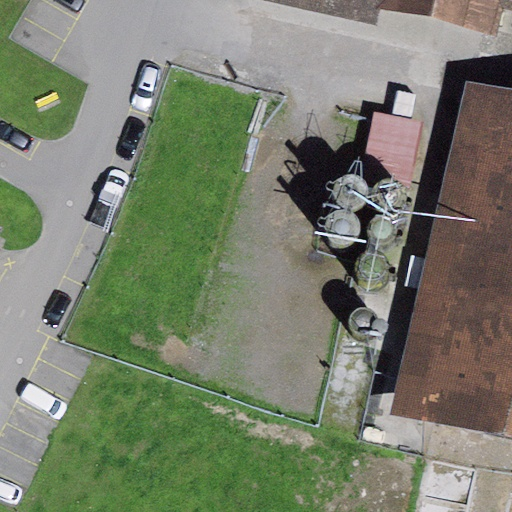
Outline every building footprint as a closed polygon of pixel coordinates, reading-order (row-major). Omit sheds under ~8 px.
[(377,0),(247,0),(371,27),(375,12),(377,0)] [(511,0),(377,0),(375,12),(498,39),(504,12),(511,13),(511,0)] [(511,98),(472,89),(395,415),(511,442),(511,98)] [(418,165),(424,106),(373,102),(368,160),(418,165)] [(366,207),(368,202),(369,196),(367,190),(364,186),(359,182),(354,181),(348,181),(343,183),(338,187),(335,192),(334,197),(335,203),(337,208),(341,212),(347,214),(352,215),(358,214),(363,211),(366,207)] [(403,211),(405,206),(405,200),(403,195),(400,190),(396,187),(390,185),(384,185),(379,187),(375,191),(372,196),(371,201),(371,207),(374,212),(378,216),(383,219),(389,219),(394,218),(399,215),(403,211)] [(357,242),(359,236),(359,231),(358,225),(354,220),(350,217),(344,216),(339,216),(333,218),(329,222),(326,226),(325,232),(326,238),(328,243),(332,247),(337,249),(343,250),(348,249),(353,246),(357,242)] [(397,241),(397,237),(396,232),(394,228),(391,225),(386,223),(382,223),(377,224),(373,227),(370,231),(369,235),(369,240),(371,245),(374,248),(378,251),(383,252),(388,251),(392,249),(395,245),(397,241)] [(386,278),(386,273),(385,269),(383,265),(379,262),(375,260),(371,260),(366,261),(362,264),(359,267),(358,272),(358,277),(360,282),(363,285),(367,288),(372,289),(377,288),(381,286),(384,282),(386,278)] [(379,333),(380,329),(379,324),(377,319),(373,316),(369,314),(364,313),(360,314),(355,316),(352,320),(349,325),(349,330),(351,335),(354,339),(358,342),(363,343),(368,343),(373,341),(376,338),(379,333)]
